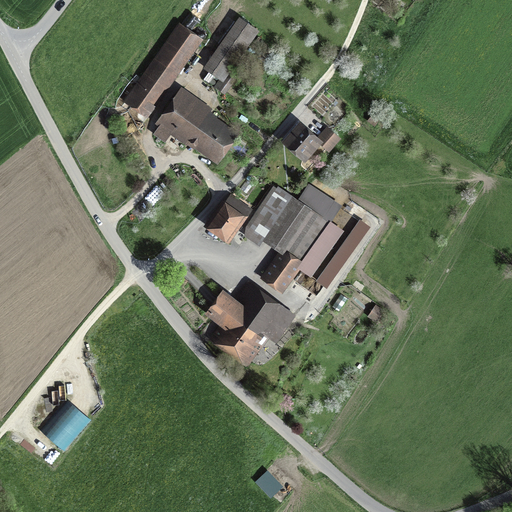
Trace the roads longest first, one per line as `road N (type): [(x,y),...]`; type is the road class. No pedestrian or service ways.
road 1 (residential): [(311,455),(194,346),(134,275),(63,158),(18,58)]
road 2 (track): [(360,0),(327,78),(221,188)]
road 3 (track): [(0,434),(134,275)]
